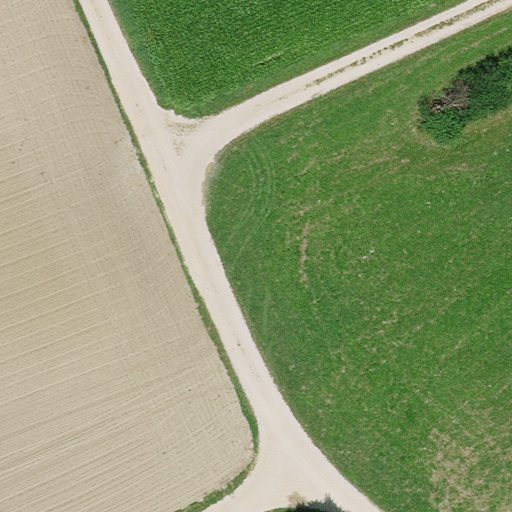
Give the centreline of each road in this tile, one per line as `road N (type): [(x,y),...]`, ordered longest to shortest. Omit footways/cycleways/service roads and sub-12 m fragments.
road 1 (track): [(86,0),(291,461),(345,511)]
road 2 (track): [(494,0),(157,164)]
